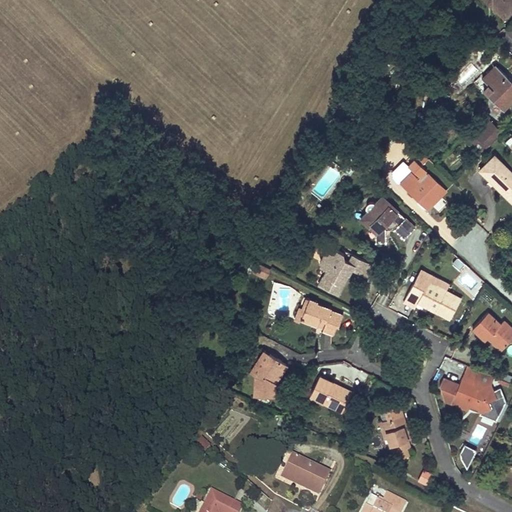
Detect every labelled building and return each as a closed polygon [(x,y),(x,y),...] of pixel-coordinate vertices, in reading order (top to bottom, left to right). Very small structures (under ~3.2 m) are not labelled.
[(511,0),(489,0),(493,3),(490,6),(502,19),(511,9),(511,0)] [(495,66),(490,70),(494,74),(499,69),(495,66)] [(494,74),(490,70),(481,79),(488,85),(482,91),(502,110),(511,101),(511,82),(499,69),(494,74)] [(492,124),(490,126),(499,135),(501,133),(492,124)] [(490,126),(479,138),(488,147),(499,135),(490,126)] [(511,147),(511,129),(503,139),(511,147)] [(511,192),(511,172),(494,155),(479,170),(490,181),(492,179),(496,184),(495,185),(507,198),(511,192)] [(406,177),(400,183),(427,209),(445,191),(444,191),(426,173),(426,174),(424,172),(425,170),(414,159),(407,166),(418,177),(417,179),(410,173),(406,177)] [(369,212),(363,219),(372,227),(374,225),(381,231),(378,233),(378,243),(388,243),(388,230),(397,231),(407,240),(417,228),(399,211),(397,213),(391,208),(392,205),(384,197),(377,204),(376,204),(374,203),(372,203),(370,204),(369,205),(368,207),(368,209),(368,211),(369,212)] [(329,272),(321,287),(340,297),(347,283),(346,279),(347,276),(350,277),(353,272),(368,279),(375,267),(354,256),(351,263),(347,262),(345,256),(345,255),(339,252),(337,256),(328,252),(322,265),(324,270),(329,272)] [(272,271),(258,264),(254,273),(267,280),(272,271)] [(453,320),(463,300),(447,293),(430,284),(433,278),(424,273),(422,274),(415,287),(408,300),(420,305),(420,304),(431,309),(432,307),(438,310),(437,312),(453,320)] [(430,284),(447,293),(450,286),(433,278),(430,284)] [(306,312),(303,322),(319,328),(320,326),(325,328),(323,333),(323,334),(334,338),(338,327),(340,328),(345,318),(333,313),(334,312),(317,305),(318,304),(308,300),(304,311),(306,312)] [(420,305),(408,300),(406,303),(418,309),(420,305)] [(301,310),(296,322),(302,324),(303,322),(306,312),(304,311),(301,310)] [(511,343),(511,333),(510,332),(511,329),(511,326),(506,321),(503,325),(491,313),(475,329),(488,342),(493,337),(496,340),(494,343),(503,352),(511,343)] [(250,373),(256,377),(270,355),(265,352),(250,373)] [(270,355),(256,377),(255,397),(278,398),(278,385),(276,385),(275,385),(273,384),(276,379),(278,381),(287,367),(270,355)] [(469,367),(467,372),(481,378),(483,373),(469,367)] [(481,378),(467,372),(454,404),(470,411),(472,408),(474,406),(481,409),(483,413),(492,409),(490,403),(499,399),(493,386),(481,390),(477,389),(481,378)] [(333,386),(334,383),(320,376),(311,396),(335,408),(337,405),(345,409),(350,397),(346,395),(349,390),(338,385),(337,388),(333,386)] [(404,415),(383,422),(389,439),(393,453),(397,452),(400,459),(410,456),(407,449),(411,447),(409,440),(404,427),(407,425),(404,415)] [(389,439),(383,422),(379,423),(385,440),(389,439)] [(202,439),(196,447),(203,454),(210,446),(202,439)] [(458,458),(468,462),(475,448),(464,444),(458,458)] [(293,455),(283,474),(303,484),(302,486),(318,494),(328,472),(293,455)] [(423,468),(417,480),(425,484),(431,472),(423,468)] [(211,492),(200,511),(237,511),(240,507),(211,492)] [(370,495),(361,511),(399,511),(405,503),(386,494),(382,501),(370,495)]
